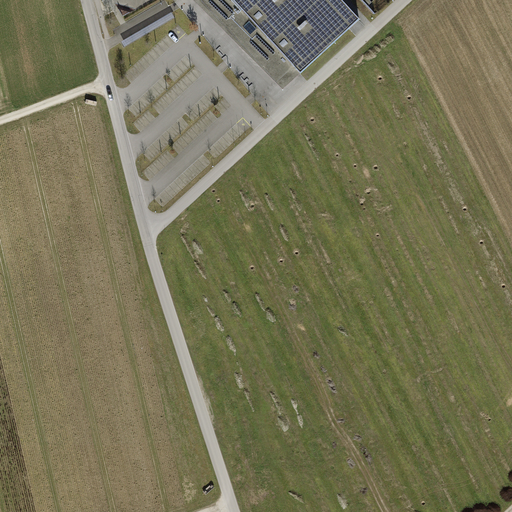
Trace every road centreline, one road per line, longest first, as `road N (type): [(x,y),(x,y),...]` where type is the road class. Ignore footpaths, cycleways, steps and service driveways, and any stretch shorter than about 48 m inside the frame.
road 1 (residential): [(404,0),(147,233)]
road 2 (residential): [(234,511),(147,233)]
road 3 (residential): [(147,233),(86,0)]
